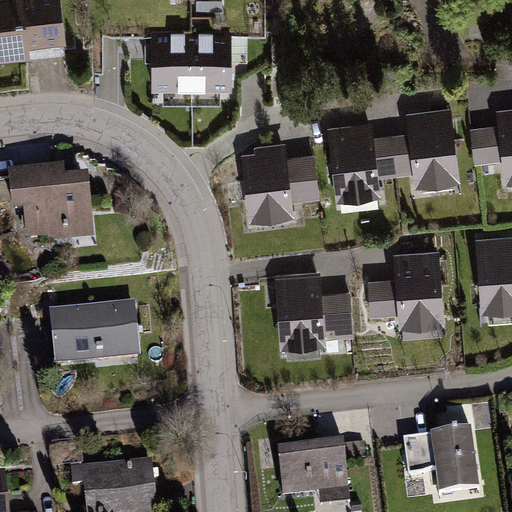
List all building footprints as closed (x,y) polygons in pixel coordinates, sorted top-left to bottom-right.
[(61,0),(0,0),(0,63),(32,60),(30,49),(67,44),(61,0)] [(230,87),(230,31),(191,32),(191,87),(230,87)] [(191,87),(191,32),(151,32),(152,87),(191,87)] [(389,134),(394,172),(410,170),(413,189),(460,183),(451,108),(405,114),(408,132),(389,134)] [(499,126),(473,129),(478,164),(501,161),(505,188),(511,187),(511,109),(499,111),(499,126)] [(394,172),(389,134),(373,136),(371,124),(327,129),(337,203),(381,197),(378,175),(394,172)] [(254,153),(241,154),(249,223),(294,218),(292,203),(319,200),(314,155),(287,158),(285,143),(254,147),(254,153)] [(68,166),(10,171),(15,221),(25,220),(27,246),(96,240),(91,180),(69,182),(68,166)] [(511,233),(475,237),(482,315),(511,313),(511,233)] [(396,277),(368,280),(371,315),(399,313),(400,326),(403,325),(404,336),(443,333),(442,322),(446,322),(440,248),(394,252),(396,277)] [(321,269),(275,272),(280,347),(326,343),(325,330),(334,330),(334,337),(353,336),(350,290),(322,292),(321,269)] [(135,300),(49,309),(55,363),(140,355),(135,300)] [(472,427),(431,432),(431,434),(404,438),(409,474),(436,470),(439,493),(480,487),(472,427)] [(344,439),(278,446),(283,495),(319,491),(321,504),(350,501),(344,439)] [(160,511),(154,458),(68,468),(70,489),(80,488),(83,511),(160,511)] [(9,511),(3,473),(0,473),(0,511),(9,511)]
